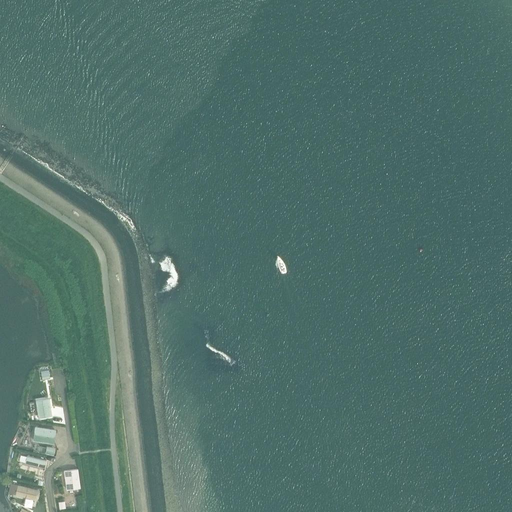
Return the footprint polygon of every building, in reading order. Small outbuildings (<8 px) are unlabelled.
[(49,371),(41,372),(42,379),(50,378),(49,371)] [(38,418),(52,416),(50,399),(36,401),(38,418)] [(35,427),(33,440),(53,443),(55,430),(35,427)] [(44,468),(46,461),(27,456),(25,463),(44,468)] [(64,471),(66,489),(80,487),(78,469),(64,471)] [(15,494),(37,500),(39,491),(17,486),(15,494)]
